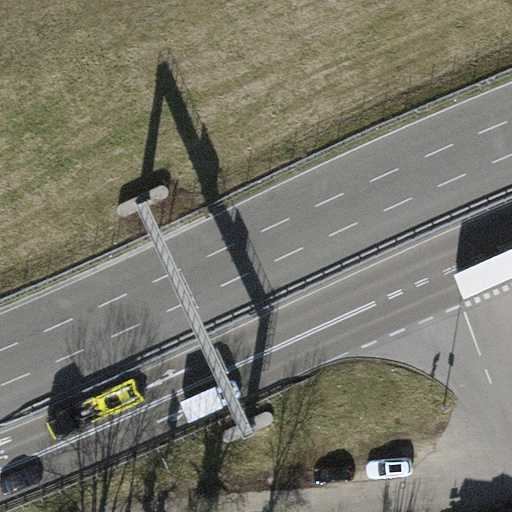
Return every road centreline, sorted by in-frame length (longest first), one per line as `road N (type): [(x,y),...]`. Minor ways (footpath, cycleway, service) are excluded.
road 1 (primary): [(0,470),(450,271)]
road 2 (residential): [(511,436),(450,271)]
